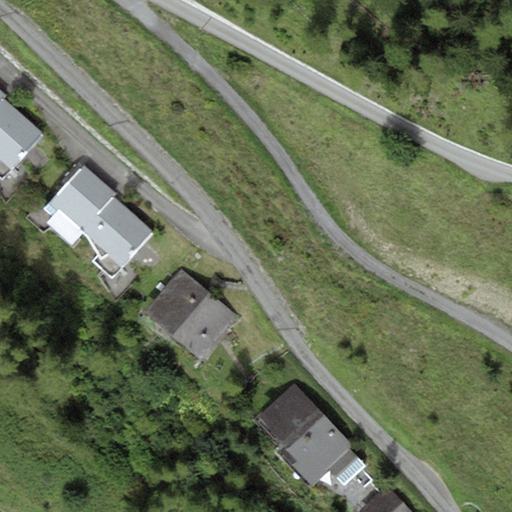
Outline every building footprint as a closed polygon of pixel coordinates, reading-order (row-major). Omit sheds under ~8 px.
[(0,107),(6,101),(9,98),(0,90),(0,107)] [(44,135),(6,101),(0,107),(0,178),(4,182),(44,135)] [(72,244),(83,232),(114,197),(117,194),(83,164),(44,208),(51,214),(46,221),(72,244)] [(152,230),(114,197),(83,232),(97,254),(92,260),(113,277),(152,230)] [(237,316),(182,270),(147,311),(202,358),(237,316)] [(354,448),(295,382),(258,415),(282,443),(276,448),(311,487),(330,470),(351,450),(354,448)] [(365,466),(351,450),(330,470),(344,486),(365,466)] [(412,511),(387,485),(359,511),(412,511)]
